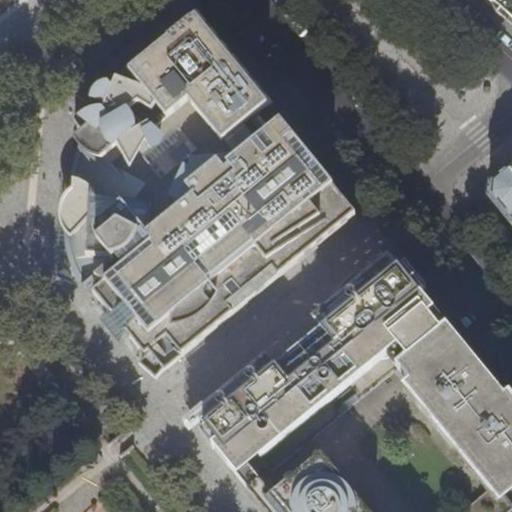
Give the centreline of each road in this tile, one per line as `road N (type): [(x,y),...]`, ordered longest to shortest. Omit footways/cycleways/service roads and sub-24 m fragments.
road 1 (residential): [(250,0),(414,205)]
road 2 (residential): [(414,205),(511,318)]
road 3 (unclassified): [(414,205),(511,119)]
